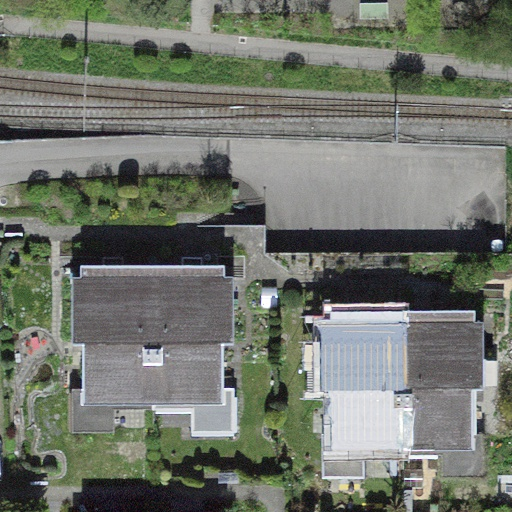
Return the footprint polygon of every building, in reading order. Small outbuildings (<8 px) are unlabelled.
[(481,255),(268,259),(269,302),(482,298),(481,255)] [(152,402),(153,268),(80,267),(79,401),(152,402)] [(153,268),(152,402),(224,403),(225,268),(153,268)] [(329,452),(401,453),(403,314),(331,314),(329,452)] [(473,315),(403,314),(401,453),(472,454),(473,315)]
